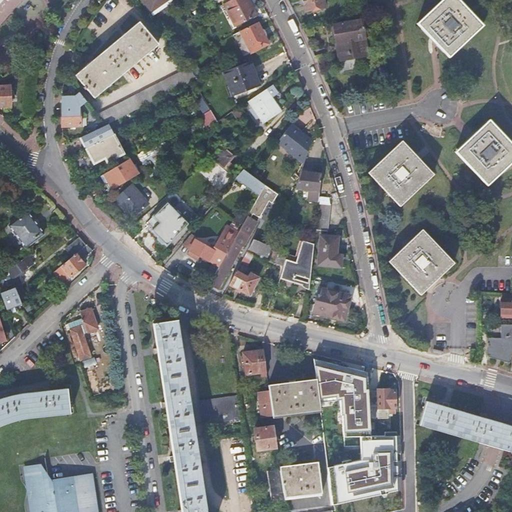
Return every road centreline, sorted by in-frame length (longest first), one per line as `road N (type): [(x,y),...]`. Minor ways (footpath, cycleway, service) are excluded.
road 1 (tertiary): [(382,353),(204,309),(139,266)]
road 2 (residential): [(139,266),(118,299),(150,511)]
road 3 (residential): [(382,353),(352,198),(327,127)]
road 4 (tertiary): [(50,165),(49,84),(81,0)]
road 5 (residential): [(0,364),(117,252)]
road 6 (residential): [(406,511),(407,360)]
road 7 (residential): [(510,387),(490,455),(473,484),(440,511)]
road 8 (residential): [(271,0),(327,127)]
